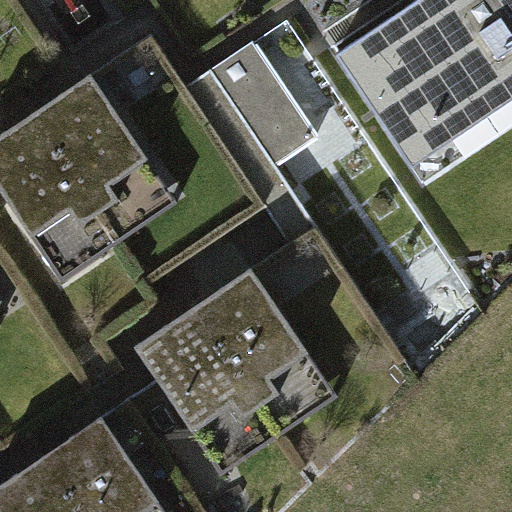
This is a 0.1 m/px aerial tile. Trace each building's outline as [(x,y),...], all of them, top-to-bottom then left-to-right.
[(511,107),(511,0),(427,0),(334,63),(411,176),(511,107)] [(255,44),(211,73),(275,169),(318,141),(255,44)] [(314,229),(211,73),(189,87),(293,244),(314,229)] [(149,168),(91,83),(0,144),(0,198),(36,251),(76,224),(82,233),(114,211),(106,198),(149,168)] [(302,360),(248,280),(134,357),(191,440),(229,414),(242,433),(278,409),(263,386),(302,360)] [(151,511),(97,432),(0,497),(0,511),(151,511)]
